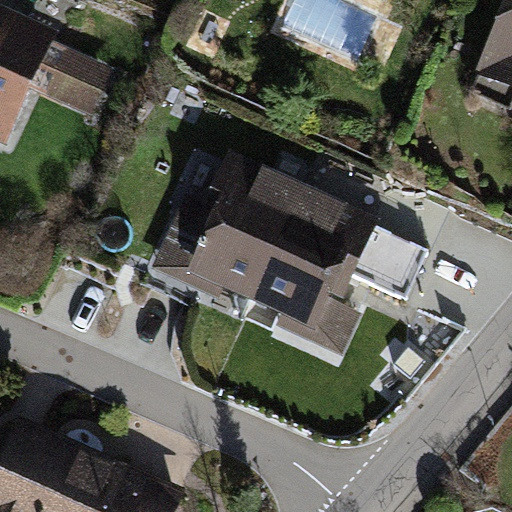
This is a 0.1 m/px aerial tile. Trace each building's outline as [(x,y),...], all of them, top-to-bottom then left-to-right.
[(511,0),(508,0),(472,79),(511,94),(511,0)] [(60,32),(0,4),(0,144),(8,148),(34,90),(96,120),(118,73),(55,42),(60,32)] [(248,304),(302,186),(229,155),(206,202),(186,195),(147,285),(239,325),(248,304)] [(381,221),(302,186),(248,304),(281,318),(275,331),(345,360),(364,317),(340,306),(353,277),(410,304),(431,253),(379,229),(381,221)] [(174,511),(181,491),(14,416),(0,450),(0,511),(174,511)]
